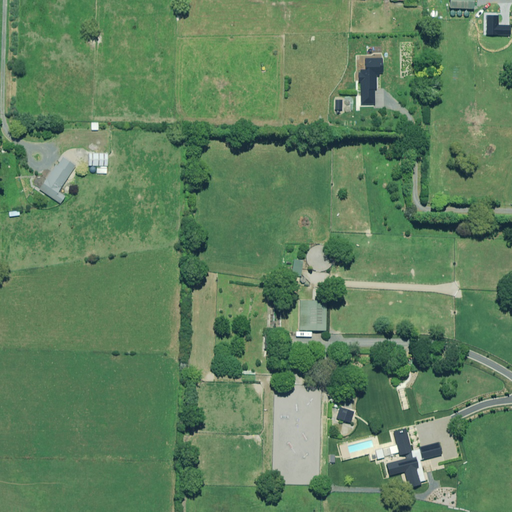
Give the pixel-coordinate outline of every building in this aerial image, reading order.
[(474,0),(451,0),(451,8),(475,9),(474,0)] [(485,10),(485,21),(495,21),(495,10),(493,10),(493,5),(488,5),(488,10),(485,10)] [(362,82),(361,105),(376,105),(376,90),(378,90),(378,75),(383,75),(384,58),(366,57),(365,72),(359,72),(359,82),(362,82)] [(109,154),(90,153),(90,166),(108,166),(109,154)] [(38,186),(42,189),(62,203),(67,197),(60,192),(76,171),(61,161),(58,166),(57,165),(47,178),(45,177),(38,186)] [(305,261),(296,260),(293,275),(302,277),(303,274),(307,275),(308,264),(304,263),(305,261)] [(327,331),(328,301),(302,300),(301,330),(327,331)] [(367,382),(356,416),(367,419),(367,417),(374,420),(379,407),(383,408),(385,401),(383,400),(386,391),(377,388),(378,385),(367,382)] [(355,412),(342,407),(338,418),(351,423),(355,412)] [(407,432),(395,435),(400,453),(412,450),(407,432)] [(442,453),(439,441),(419,446),(422,458),(442,453)] [(411,451),(405,452),(406,456),(385,461),(389,475),(404,471),(408,486),(420,483),(417,468),(419,467),(416,456),(412,457),(411,451)]
